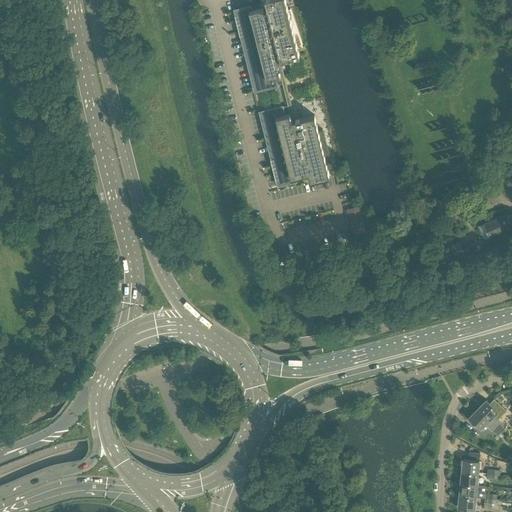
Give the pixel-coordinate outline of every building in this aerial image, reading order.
[(261,0),(263,7),(257,9),(256,5),(236,10),(239,22),(241,22),(242,28),(241,29),(257,94),(276,90),(283,87),(287,106),(281,107),(261,112),(275,166),(276,165),(276,166),(273,167),(274,172),(278,171),(278,172),(277,172),(280,183),(281,187),(296,185),(302,183),(302,180),(307,178),(324,175),(325,181),(343,177),(328,117),(316,121),(314,115),(295,120),(285,78),(294,77),(292,67),(309,60),(319,55),(303,0),(286,0),(283,1),(276,0),(266,2),(265,0),(261,0)] [(354,227),(352,228),(354,236),(356,235),(366,232),(371,231),(369,223),(367,223),(362,209),(347,213),(351,226),(353,226),(354,227)] [(483,223),(489,237),(511,227),(511,225),(506,213),(483,223)] [(356,235),(356,238),(358,244),(369,241),(367,234),(366,232),(356,235)] [(441,259),(438,261),(440,266),(444,265),(445,266),(446,266),(445,264),(470,253),(470,254),(478,251),(475,243),(467,247),(463,249),(460,242),(438,252),(441,259)] [(328,260),(325,248),(320,249),(320,250),(315,251),(314,250),(309,252),(312,263),(317,262),(322,260),(323,261),(328,260)] [(322,349),(322,354),(323,354),(322,348),(280,355),(270,350),(259,345),(261,344),(261,343),(255,344),(260,347),(269,352),(280,356),(283,356),(283,355),(322,349)] [(218,365),(212,371),(212,372),(213,372),(218,366),(219,366),(220,365),(219,364),(216,361),(212,358),(206,354),(205,354),(201,352),(199,353),(201,354),(178,356),(178,358),(202,354),(205,355),(210,359),(215,362),(218,365)] [(124,398),(117,396),(119,389),(121,384),(123,380),(125,377),(145,369),(126,376),(125,375),(123,376),(121,380),(118,385),(116,390),(115,393),(114,396),(116,397),(116,396),(124,398)] [(51,416),(51,418),(56,416),(56,415),(60,414),(67,406),(74,396),(71,396),(71,395),(55,399),(56,400),(70,397),(62,408),(57,413),(56,414),(51,416)] [(507,411),(494,399),(490,403),(486,400),(477,409),(501,432),(504,429),(499,424),(500,422),(497,420),(507,411)] [(289,416),(294,409),(292,410),(290,412),(287,417),(283,422),(278,429),(280,428),(284,422),(289,416)] [(491,430),(492,430),(498,435),(501,432),(477,409),(469,417),(480,429),(485,424),(491,430)] [(120,438),(118,432),(116,427),(115,422),(113,423),(117,433),(119,440),(124,447),(128,452),(134,458),(140,462),(145,466),(151,469),(157,471),(163,473),(170,474),(175,474),(181,474),(186,473),(189,473),(195,471),(201,469),(207,466),(211,464),(215,461),(220,457),(225,451),(228,447),(231,442),(233,438),(235,434),(236,431),(237,428),(235,428),(234,428),(227,426),(227,427),(235,430),(232,436),(230,442),(227,446),(225,449),(223,451),(219,455),(215,459),(212,461),(208,464),(204,466),(201,467),(200,468),(198,468),(190,471),(187,471),(180,472),(173,472),(166,472),(159,470),(152,467),(146,464),(141,462),(136,458),(130,453),(128,450),(126,448),(123,442),(120,438)] [(0,466),(15,461),(46,448),(53,445),(61,443),(74,440),(83,439),(87,438),(89,438),(88,436),(77,438),(70,439),(53,444),(49,445),(45,447),(17,459),(0,465),(0,466)] [(120,437),(120,438),(126,439),(132,439),(142,441),(152,444),(159,447),(168,450),(177,454),(187,459),(196,465),(200,468),(201,467),(195,464),(188,459),(180,454),(171,450),(160,446),(152,443),(142,440),(132,438),(126,437),(120,437)] [(0,488),(37,473),(47,470),(59,466),(76,463),(78,463),(83,460),(86,457),(83,457),(81,459),(78,461),(76,462),(66,463),(55,466),(41,470),(15,481),(0,486),(0,488)] [(463,459),(462,471),(478,473),(479,460),(463,459)] [(462,471),(461,483),(477,485),(478,473),(462,471)] [(461,483),(459,495),(475,497),(485,498),(496,499),(497,495),(485,494),(485,492),(481,492),(482,485),(477,485),(461,483)] [(344,486),(334,490),(338,501),(348,498),(344,486)] [(239,511),(240,511),(241,509),(242,505),(244,502),(246,498),(249,493),(253,487),(252,487),(246,495),(243,500),(240,507),(239,510),(238,511),(239,511)] [(475,497),(459,495),(458,508),(474,509),(475,497)]
